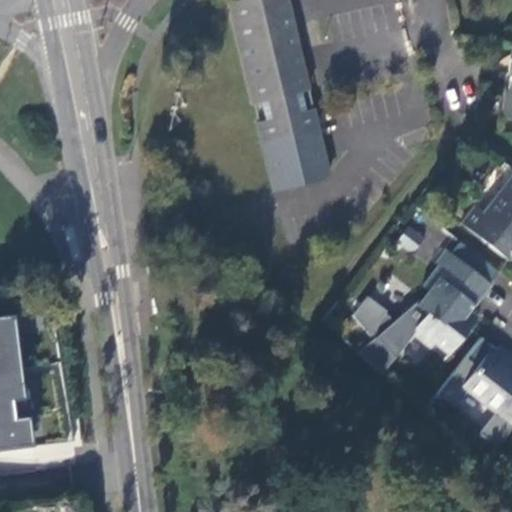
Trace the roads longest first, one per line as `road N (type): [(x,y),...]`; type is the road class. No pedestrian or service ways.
road 1 (secondary): [(140,511),(89,132)]
road 2 (residential): [(89,132),(122,31),(141,0)]
